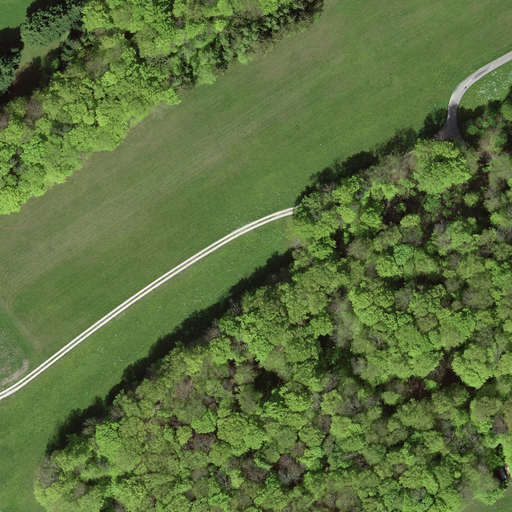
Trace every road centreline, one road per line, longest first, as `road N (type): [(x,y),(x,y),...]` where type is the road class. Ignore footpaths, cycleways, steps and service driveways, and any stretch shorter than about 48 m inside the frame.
road 1 (track): [(453,131),(416,156),(323,296),(134,511)]
road 2 (track): [(0,397),(219,245),(416,156)]
